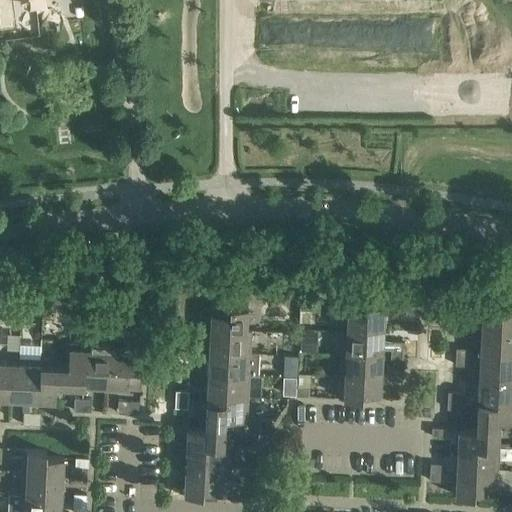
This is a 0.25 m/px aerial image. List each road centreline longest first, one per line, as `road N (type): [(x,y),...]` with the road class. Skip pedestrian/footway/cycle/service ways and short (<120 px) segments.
road 1 (unclassified): [(511,234),(326,207),(0,229)]
road 2 (residential): [(285,511),(293,440),(425,446)]
road 3 (residential): [(138,511),(138,505),(284,511)]
